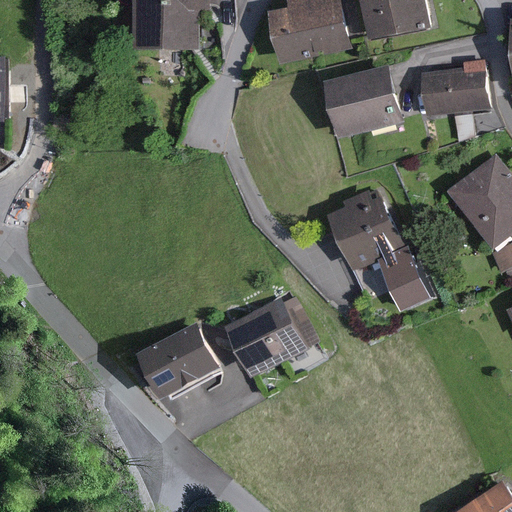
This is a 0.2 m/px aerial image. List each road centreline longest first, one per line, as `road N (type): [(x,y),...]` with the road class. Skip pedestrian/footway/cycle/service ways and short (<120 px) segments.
road 1 (residential): [(270,0),(230,79),(226,117),(256,203),(328,284)]
road 2 (residential): [(197,467),(0,238)]
road 3 (residential): [(53,0),(54,99),(32,182),(0,205)]
